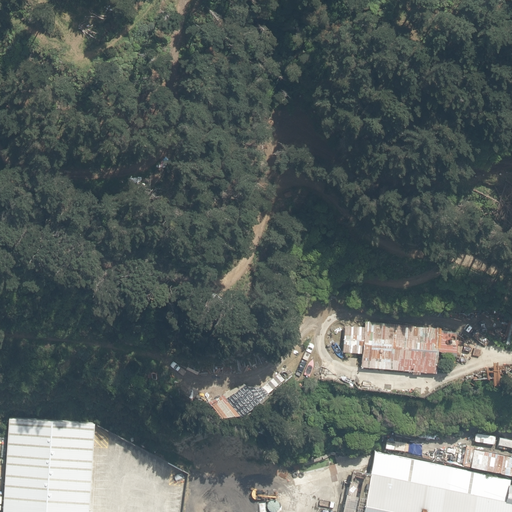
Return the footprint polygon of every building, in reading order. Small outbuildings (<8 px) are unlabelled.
[(78,168),(78,160),(70,160),(69,167),(78,168)] [(360,366),(435,372),(438,327),(363,322),(363,326),(346,325),(344,351),(361,352),(360,366)] [(94,423),(8,417),(2,511),(89,511),(90,511),(88,510),(94,423)] [(511,455),(473,447),(469,466),(511,474),(511,455)] [(353,469),(344,511),(511,511),(511,483),(505,482),(502,498),(361,469),(361,471),(353,469)]
